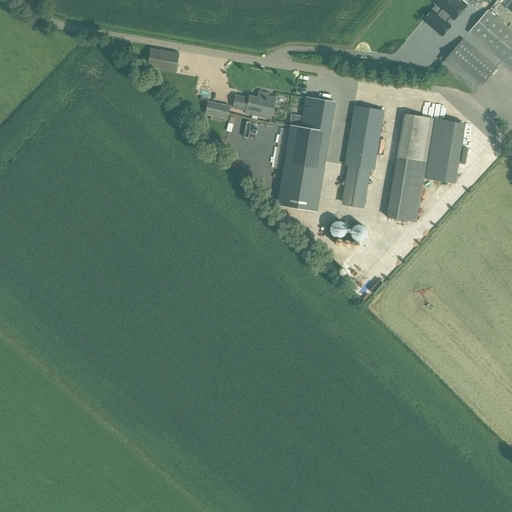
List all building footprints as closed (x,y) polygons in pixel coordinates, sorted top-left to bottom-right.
[(450,26),(446,22),(450,17),(454,20),(466,5),(459,0),(434,0),(436,2),(435,3),(441,9),(437,14),(432,10),(424,20),(442,36),(449,27),(450,26)] [(511,30),(489,11),(469,33),(511,69),(511,68),(511,30)] [(475,94),(497,68),(464,39),(442,65),(475,94)] [(169,69),(172,52),(146,47),(143,64),(169,69)] [(314,86),(323,91),(326,85),(317,80),(314,86)] [(246,113),(272,119),(276,99),(268,97),(269,94),(260,92),(258,98),(250,96),(250,99),(236,96),(233,108),(246,111),(246,113)] [(330,102),(300,97),(294,140),(288,139),(277,211),(286,213),(302,216),(308,175),(318,177),(330,102)] [(229,107),(209,103),(206,115),(227,119),(229,107)] [(385,112),(355,107),(345,166),(353,167),(347,206),(360,209),(367,170),(375,171),(385,112)] [(388,218),(417,223),(434,120),(405,115),(388,218)] [(436,121),(426,180),(455,185),(465,126),(436,121)] [(325,238),(337,241),(340,228),(328,225),(325,238)] [(364,240),(352,227),(344,236),(355,248),(364,240)]
